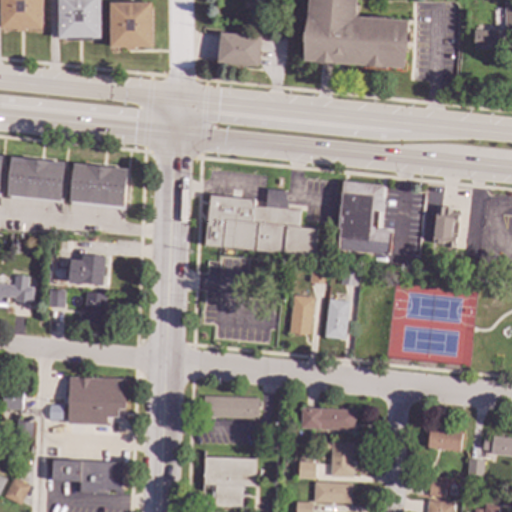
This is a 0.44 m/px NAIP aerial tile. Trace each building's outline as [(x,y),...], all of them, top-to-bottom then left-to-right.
[(39,0),(39,28),(24,28),(24,32),(14,32),(14,29),(0,29),(0,0),(39,0)] [(97,0),(97,38),(90,38),(90,41),(64,41),(64,39),(57,39),(57,0),(97,0)] [(354,0),(354,7),(357,7),(357,19),(405,22),(403,42),(406,42),(405,50),(403,50),(401,69),(302,62),(306,0),(354,0)] [(148,47),(133,47),(133,50),(124,50),(124,47),(108,47),(108,3),(149,4),(148,47)] [(511,31),(502,31),(502,3),(511,3),(511,31)] [(258,37),(256,67),(245,66),(245,68),(225,66),(225,64),(216,63),(218,34),(258,37)] [(500,47),(486,47),(486,35),(500,36),(500,47)] [(62,161),(59,199),(6,194),(9,156),(62,161)] [(126,168),(122,205),(68,200),(72,163),(126,168)] [(380,184),(379,197),(382,197),(381,211),(370,210),(369,225),(372,225),(372,228),(390,230),(387,254),(336,249),(338,228),(336,228),(341,179),(380,184)] [(283,190),(285,199),(287,209),(298,210),(297,227),(315,228),(312,256),(204,245),(210,195),(254,199),(252,206),(264,207),(265,196),(266,189),(283,190)] [(450,206),(450,210),(457,211),(455,229),(459,229),(458,234),(455,234),(454,247),(443,246),(444,243),(431,242),(434,205),(450,206)] [(18,242),(18,252),(8,251),(9,241),(18,242)] [(105,256),(102,284),(67,281),(69,258),(81,259),(81,253),(105,256)] [(325,267),(324,282),(308,281),(309,265),(325,267)] [(356,267),(354,285),(338,283),(340,266),(356,267)] [(27,275),(27,277),(33,278),(31,303),(15,301),(15,297),(3,296),(3,302),(0,301),(0,282),(11,284),(12,273),(27,275)] [(47,308),(62,308),(63,291),(47,290),(47,308)] [(104,293),(102,323),(77,321),(78,312),(83,313),(85,291),(104,293)] [(310,298),(306,333),(287,331),(291,295),(310,298)] [(347,300),(342,339),(322,337),(327,298),(347,300)] [(124,378),(123,407),(117,407),(117,416),(105,416),(105,424),(66,423),(68,376),(124,378)] [(22,386),(20,408),(0,406),(0,395),(1,384),(22,386)] [(255,418),(201,417),(202,396),(256,397),(255,418)] [(355,410),(354,424),(353,424),(353,430),(300,428),(301,408),(355,410)] [(29,421),(28,438),(14,437),(15,420),(29,421)] [(459,431),(457,450),(426,447),(427,428),(459,431)] [(511,436),(511,456),(488,453),(488,449),(481,448),(482,438),(490,439),(490,435),(511,436)] [(352,442),(351,475),(329,474),(330,441),(352,442)] [(482,457),(479,473),(465,471),(468,455),(482,457)] [(254,458),(253,486),(240,485),(240,505),(212,504),(212,484),(202,484),(202,456),(254,458)] [(121,461),(120,491),(113,491),(113,489),(106,488),(105,492),(78,491),(78,480),(50,479),(50,477),(44,477),(45,469),(51,469),(51,459),(121,461)] [(315,462),(314,479),(297,478),(298,461),(315,462)] [(27,483),(18,504),(2,496),(11,476),(27,483)] [(445,482),(444,497),(428,495),(430,480),(445,482)] [(350,482),(349,502),(312,500),(313,481),(350,482)] [(453,503),(452,511),(425,511),(427,500),(453,503)] [(310,502),(310,511),(294,511),(295,501),(310,502)]
